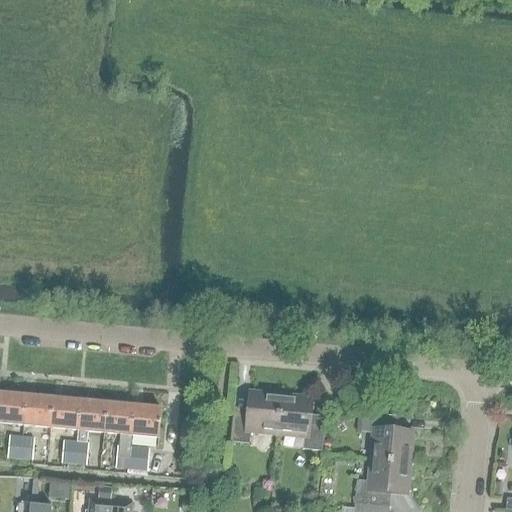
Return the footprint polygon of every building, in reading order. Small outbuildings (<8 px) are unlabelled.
[(249,433),(277,435),(281,392),(253,390),(251,411),(235,410),(232,443),(248,445),(249,433)] [(281,392),(277,435),(303,438),(302,450),(321,452),(324,418),(308,416),(310,395),(281,392)] [(0,425),(22,427),(25,398),(0,395),(0,425)] [(22,427),(49,430),(52,400),(25,398),(22,427)] [(79,403),(52,400),(49,430),(76,432),(79,403)] [(77,432),(75,445),(86,446),(87,433),(103,435),(106,405),(79,403),(76,432),(77,432)] [(130,438),(133,408),(106,405),(103,435),(119,437),(118,448),(129,449),(130,438)] [(160,410),(133,408),(130,438),(157,440),(160,410)] [(372,434),(370,462),(412,465),(415,437),(395,436),(397,419),(362,416),(360,433),(372,434)] [(19,461),(21,439),(8,438),(6,460),(19,461)] [(35,440),(21,439),(19,461),(33,462),(35,440)] [(60,465),(73,466),(75,445),(62,443),(60,465)] [(75,445),(73,466),(85,467),(87,446),(86,446),(75,445)] [(114,469),(127,471),(129,449),(118,448),(116,448),(114,469)] [(129,449),(127,471),(146,473),(148,451),(129,449)] [(356,480),(353,511),(388,511),(390,491),(410,493),(412,465),(370,462),(368,481),(356,480)] [(502,484),(495,483),(494,496),(501,497),(502,484)] [(99,488),(98,500),(101,500),(109,501),(110,489),(99,488)] [(108,511),(110,501),(109,501),(101,500),(89,499),(88,510),(85,510),(84,511),(108,511)] [(130,511),(131,503),(110,501),(108,511),(130,511)] [(181,502),(180,511),(193,511),(194,503),(181,502)]
